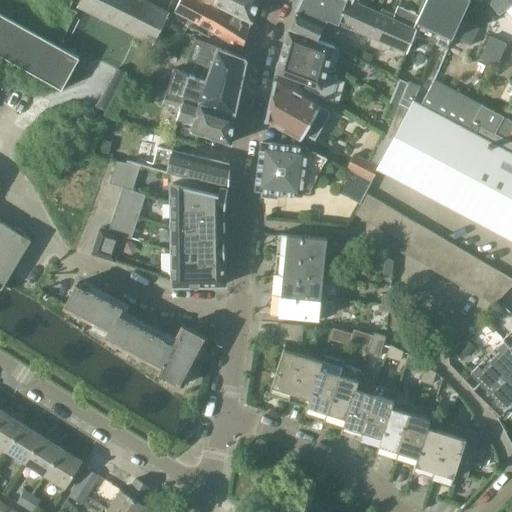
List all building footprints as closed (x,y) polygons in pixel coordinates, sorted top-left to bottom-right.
[(146,0),(81,0),(79,6),(152,43),(168,11),(146,0)] [(242,48),(251,21),(212,2),(211,5),(207,3),(201,0),(179,0),(174,10),(191,19),(208,28),(234,44),(242,48)] [(207,2),(207,3),(211,5),(212,2),(251,21),(257,0),(203,0),(207,2)] [(348,0),(300,0),(288,28),(318,39),(327,16),(378,39),(407,51),(412,40),(416,29),(413,27),(393,19),(356,3),(348,0)] [(425,0),(419,15),(413,27),(416,29),(418,30),(422,23),(453,37),(469,0),(425,0)] [(413,27),(419,15),(399,5),(393,19),(413,27)] [(0,283),(10,289),(11,288),(4,284),(31,240),(23,235),(25,232),(20,228),(14,227),(13,229),(0,220),(0,54),(61,89),(79,58),(0,13),(0,283)] [(463,21),(455,38),(470,45),(478,28),(463,21)] [(288,29),(282,49),(327,66),(333,46),(318,39),(288,28),(288,29)] [(490,36),(479,58),(496,66),(506,43),(490,36)] [(173,69),(166,92),(178,94),(180,95),(181,94),(234,113),(245,58),(206,43),(198,64),(209,68),(204,81),(188,74),(173,69)] [(318,94),(319,95),(327,99),(333,78),(325,75),(327,66),(282,49),(276,71),(306,82),(304,87),(318,94)] [(118,68),(96,106),(108,112),(127,73),(118,68)] [(430,101),(427,108),(475,135),(480,125),(494,132),(503,116),(482,105),(432,78),(422,97),(430,101)] [(265,119),(267,120),(300,138),(304,132),(314,138),(332,110),(275,79),(276,79),(274,79),(274,80),(266,118),(265,117),(265,119)] [(400,79),(384,116),(392,119),(402,96),(408,82),(400,79)] [(408,82),(402,96),(413,101),(419,85),(408,81),(408,82)] [(234,114),(180,95),(178,94),(166,92),(163,102),(180,107),(171,136),(196,143),(199,132),(231,143),(234,114)] [(475,135),(427,108),(426,109),(413,102),(410,108),(399,103),(387,135),(393,139),(381,161),(378,167),(456,209),(511,238),(511,142),(507,140),(496,134),(494,132),(480,125),(475,135)] [(507,140),(510,135),(511,131),(511,120),(503,116),(494,132),(496,134),(507,140)] [(99,138),(95,149),(107,153),(111,141),(99,138)] [(304,174),(315,179),(327,156),(307,146),(261,142),(255,189),(262,190),(261,195),(276,197),(277,191),(301,194),(304,174)] [(171,150),(166,171),(228,187),(229,164),(171,150)] [(350,168),(360,174),(371,180),(378,167),(381,161),(372,156),(369,162),(355,154),(348,167),(350,168)] [(109,183),(122,187),(132,190),(140,165),(117,158),(109,183)] [(170,173),(171,204),(198,203),(198,213),(224,213),(228,187),(170,173)] [(359,203),(365,192),(371,180),(360,174),(349,197),(359,203)] [(115,209),(138,216),(145,194),(132,190),(122,187),(115,209)] [(376,199),(365,192),(359,203),(354,213),(364,219),(376,199)] [(385,204),(376,199),(364,219),(374,225),(385,204)] [(198,213),(198,203),(171,204),(171,227),(199,227),(199,237),(224,237),(224,213),(198,213)] [(395,210),(385,204),(374,225),(384,231),(395,210)] [(131,238),(138,216),(115,209),(108,230),(122,235),(131,238)] [(405,216),(395,210),(384,231),(394,237),(405,216)] [(415,222),(405,216),(394,237),(404,243),(415,222)] [(426,228),(415,222),(404,243),(400,249),(411,256),(426,228)] [(225,261),(224,237),(199,237),(199,227),(171,227),(171,251),(199,251),(199,261),(225,261)] [(122,235),(108,230),(100,228),(91,253),(114,261),(122,235)] [(436,234),(426,228),(411,256),(421,261),(436,234)] [(276,253),(324,257),(326,238),(326,237),(278,233),(278,234),(286,235),(284,253),(276,252),(276,253)] [(446,240),(436,234),(421,261),(431,267),(446,240)] [(456,245),(446,240),(431,267),(441,273),(456,245)] [(441,273),(451,279),(466,251),(456,245),(441,273)] [(225,261),(199,261),(199,251),(171,251),(172,285),(217,285),(217,284),(225,284),(224,277),(225,277),(225,261)] [(476,257),(466,251),(451,279),(461,285),(476,257)] [(376,262),(384,263),(393,263),(393,260),(377,252),(376,262)] [(274,272),(274,273),(322,277),(324,257),(276,253),(276,254),(284,254),(282,273),(274,272)] [(461,285),(471,291),(486,263),(476,257),(461,285)] [(391,274),(393,263),(384,263),(383,274),(391,274)] [(496,269),(486,263),(471,291),(481,296),(496,269)] [(511,285),(511,278),(496,269),(481,296),(493,303),(497,300),(511,285)] [(273,292),(273,293),(320,297),(322,277),(274,273),(282,274),(281,293),(273,292)] [(182,385),(207,339),(182,326),(173,344),(164,339),(165,338),(119,314),(123,307),(77,282),(63,307),(109,331),(105,339),(160,368),(158,372),(182,385)] [(326,297),(320,297),(273,293),(281,294),(279,313),(271,312),(271,313),(324,318),(326,297)] [(381,293),(381,302),(389,303),(389,294),(381,293)] [(389,303),(381,302),(378,302),(377,311),(388,311),(389,303)] [(303,325),(278,323),(276,338),(301,341),(303,325)] [(331,329),(328,340),(347,346),(351,335),(331,329)] [(352,331),(349,342),(368,348),(372,337),(352,331)] [(368,348),(367,350),(379,354),(385,335),(373,331),(372,337),(368,348)] [(465,341),(452,354),(460,361),(473,348),(465,341)] [(402,351),(390,344),(386,357),(399,361),(402,351)] [(511,346),(510,345),(495,361),(511,378),(511,346)] [(273,385),(291,391),(303,354),(284,347),(269,393),(270,394),(273,385)] [(292,392),(310,397),(322,360),(303,354),(291,391),(289,399),(290,399),(292,392)] [(324,354),(322,360),(310,397),(305,413),(306,413),(309,405),(327,411),(342,363),(343,364),(344,360),(324,354)] [(421,362),(408,354),(404,367),(418,371),(421,362)] [(511,378),(495,361),(494,361),(487,354),(471,370),(482,381),(474,388),(500,415),(511,403),(511,378)] [(362,370),(343,364),(342,363),(327,411),(325,419),(328,411),(346,417),(341,432),(342,432),(356,387),(362,370)] [(435,372),(425,365),(421,378),(432,381),(435,372)] [(377,385),(374,392),(375,393),(361,438),(361,439),(364,431),(382,437),(377,452),(394,399),(396,394),(389,392),(390,389),(377,385)] [(360,438),(361,438),(375,393),(374,392),(356,387),(342,432),(342,433),(344,425),(363,431),(360,438)] [(398,450),(396,458),(410,412),(411,412),(413,405),(394,399),(377,452),(378,452),(380,444),(398,450)] [(0,445),(5,449),(22,423),(2,410),(0,413),(0,445)] [(412,471),(413,472),(427,426),(428,426),(430,418),(411,412),(410,412),(396,458),(397,458),(399,451),(417,456),(412,471)] [(5,449),(25,462),(41,435),(22,423),(5,449)] [(449,423),(446,432),(432,478),(435,470),(453,476),(450,483),(451,484),(454,476),(466,480),(481,431),(469,427),(468,429),(449,423)] [(431,478),(432,478),(446,432),(428,426),(427,426),(413,472),(416,464),(434,470),(431,478)] [(25,462),(44,474),(61,447),(41,435),(25,462)] [(61,447),(44,474),(64,486),(63,487),(64,488),(82,459),(81,459),(80,460),(61,447)] [(87,467),(74,488),(86,496),(99,475),(87,467)] [(126,493),(141,502),(150,488),(135,478),(126,493)] [(82,504),(86,496),(74,488),(69,496),(82,504)] [(141,502),(126,493),(119,488),(106,509),(111,511),(143,511),(147,506),(141,502)] [(16,502),(24,507),(33,494),(24,489),(16,502)] [(40,499),(33,494),(24,507),(32,511),(40,499)] [(0,500),(0,511),(4,511),(9,506),(0,500)]
